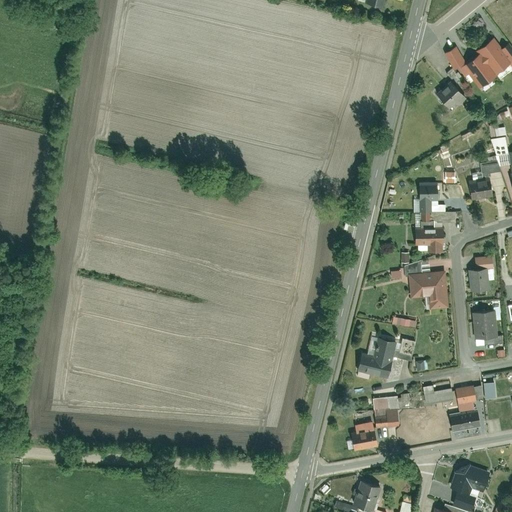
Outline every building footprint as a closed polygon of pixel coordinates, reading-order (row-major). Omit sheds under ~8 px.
[(366,0),(365,6),(383,11),(385,0),(366,0)] [(493,38),(476,51),(495,76),(511,64),(493,38)] [(466,63),(457,47),(445,53),(455,71),(466,63)] [(466,63),(460,67),(465,77),(470,74),(480,87),(497,78),(495,76),(478,54),(466,63)] [(452,111),(466,97),(449,79),(435,93),(452,111)] [(496,135),(506,133),(504,125),(494,127),(496,135)] [(495,156),(509,154),(511,172),(511,173),(510,174),(511,187),(511,135),(493,138),(495,156)] [(496,174),(494,162),(481,164),(482,173),(471,175),(472,180),(468,181),(471,201),(492,197),(489,175),(496,174)] [(445,170),(445,181),(455,181),(455,170),(445,170)] [(437,201),(436,183),(419,184),(420,213),(446,212),(445,205),(432,205),(432,201),(437,201)] [(415,244),(427,243),(427,253),(443,253),(442,224),(457,223),(456,211),(446,212),(420,213),(421,228),(414,229),(415,244)] [(471,291),(490,289),(489,279),(499,278),(498,267),(494,267),(493,254),(476,256),(477,270),(469,270),(471,291)] [(411,298),(428,297),(429,309),(448,308),(445,271),(409,274),(411,298)] [(475,339),(497,337),(495,319),(503,318),(501,301),(476,303),(477,312),(473,312),(475,339)] [(415,327),(417,320),(393,315),(392,322),(415,327)] [(376,335),(371,355),(363,353),(360,363),(370,365),(368,373),(394,379),(403,341),(376,335)] [(417,369),(426,369),(426,360),(416,360),(417,369)] [(485,397),(496,396),(494,380),(483,381),(485,397)] [(455,434),(483,427),(479,408),(475,409),(473,402),(479,401),(475,384),(455,388),(459,404),(449,406),(455,434)] [(453,398),(450,386),(435,389),(435,387),(423,390),(426,404),(453,398)] [(511,396),(499,399),(504,421),(511,419),(511,396)] [(377,417),(375,417),(376,429),(399,427),(397,409),(385,410),(386,413),(377,414),(377,417)] [(378,447),(373,420),(357,424),(358,433),(351,434),(355,452),(378,447)] [(483,489),(490,470),(471,464),(465,471),(456,471),(450,487),(459,489),(470,493),(473,486),(483,489)] [(367,508),(373,511),(382,486),(361,479),(352,504),(358,506),(367,508)] [(470,493),(459,489),(454,503),(472,509),(477,496),(470,493)] [(349,511),(355,511),(358,506),(352,504),(336,498),(333,507),(349,511)] [(404,499),(399,511),(411,511),(415,503),(404,499)] [(500,499),(495,511),(507,511),(511,502),(500,499)]
